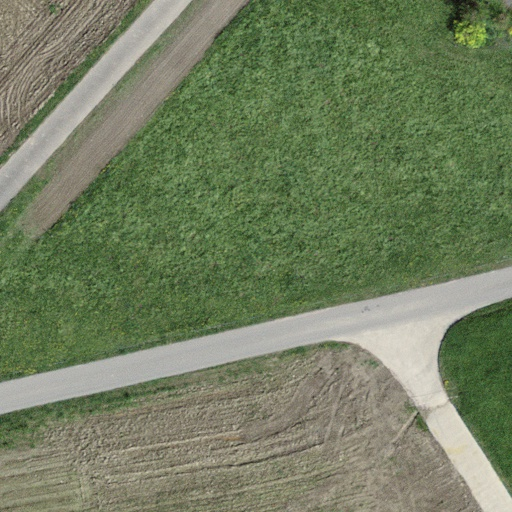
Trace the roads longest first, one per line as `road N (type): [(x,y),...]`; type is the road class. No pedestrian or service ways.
road 1 (unclassified): [(511,280),(388,316),(0,400)]
road 2 (track): [(388,316),(511,511)]
